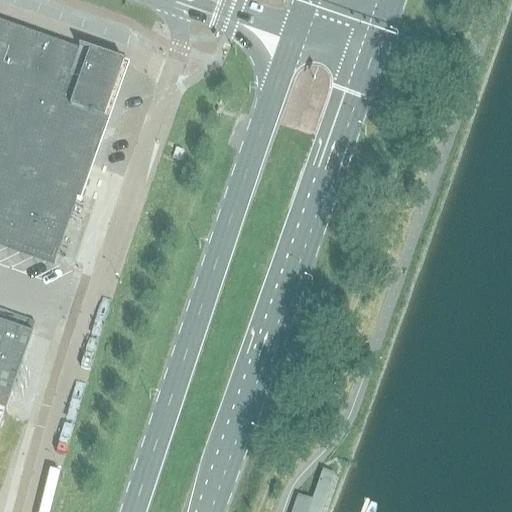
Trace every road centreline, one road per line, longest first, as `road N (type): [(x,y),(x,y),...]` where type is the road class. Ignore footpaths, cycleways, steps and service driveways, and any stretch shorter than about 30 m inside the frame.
road 1 (secondary): [(296,32),(134,511)]
road 2 (secondary): [(207,511),(377,38)]
road 3 (unclassified): [(171,0),(178,47),(97,313)]
road 4 (residential): [(97,313),(41,511)]
